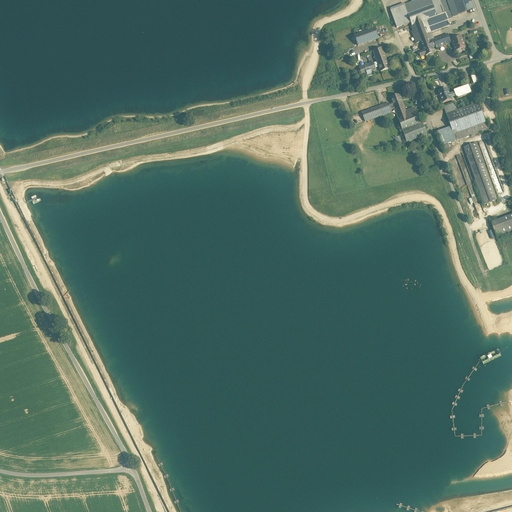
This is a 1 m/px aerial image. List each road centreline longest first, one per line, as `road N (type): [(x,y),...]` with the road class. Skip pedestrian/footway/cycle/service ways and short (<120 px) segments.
road 1 (unclassified): [(0,172),(511,56)]
road 2 (track): [(0,211),(150,511)]
road 3 (track): [(384,0),(484,274)]
road 4 (unclassified): [(133,468),(0,470)]
